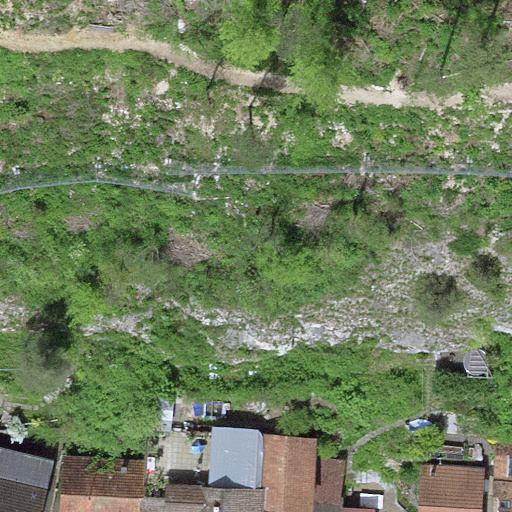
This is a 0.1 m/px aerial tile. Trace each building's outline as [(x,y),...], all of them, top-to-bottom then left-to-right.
[(306,511),(307,496),(308,483),(310,444),(144,431),(140,511),(306,511)] [(494,511),(511,511),(511,452),(496,452),(494,511)] [(0,511),(31,511),(42,467),(0,457),(0,511)] [(337,465),(310,462),(308,483),(307,496),(332,499),(337,465)] [(84,466),(81,511),(137,511),(139,468),(84,466)] [(421,509),(420,511),(477,511),(480,475),(418,471),(416,509),(421,509)]
